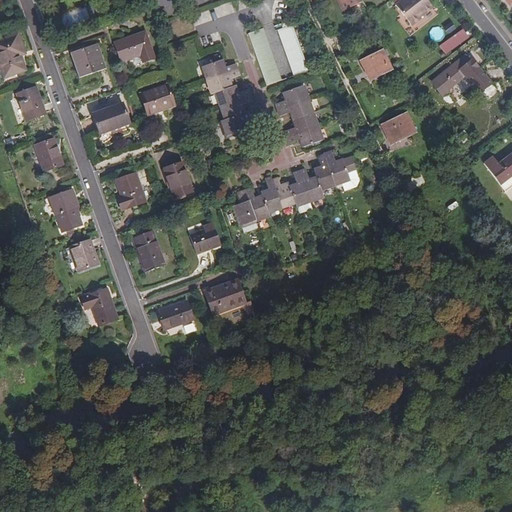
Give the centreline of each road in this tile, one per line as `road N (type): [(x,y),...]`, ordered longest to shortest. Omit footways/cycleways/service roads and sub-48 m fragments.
road 1 (residential): [(26,0),(147,363)]
road 2 (residential): [(303,0),(400,194)]
road 3 (residential): [(282,160),(237,34),(267,14),(273,0)]
